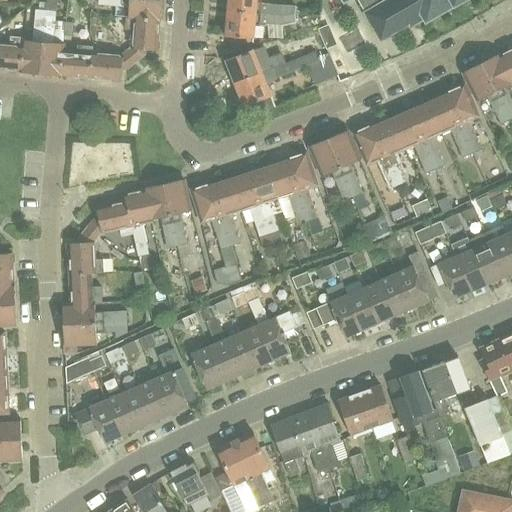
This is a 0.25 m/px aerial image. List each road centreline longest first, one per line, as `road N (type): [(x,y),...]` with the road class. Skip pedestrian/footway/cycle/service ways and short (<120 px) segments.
road 1 (unclassified): [(63,511),(129,468),(246,412),(511,309)]
road 2 (residential): [(62,511),(42,436),(38,361),(48,342),(61,96)]
road 3 (residential): [(201,155),(511,25)]
